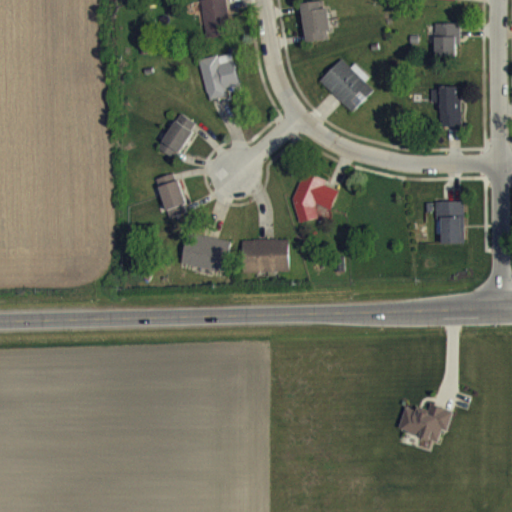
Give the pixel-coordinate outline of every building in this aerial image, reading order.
[(455,12),(456,0),(437,0),(436,10),(455,12)] [(203,10),(206,49),(230,47),(227,8),(203,10)] [(303,14),(307,53),(332,50),(327,11),(303,14)] [(459,34),(436,34),(436,68),(459,68),(459,34)] [(201,71),(210,110),(229,106),(228,102),(242,99),(234,63),(201,71)] [(352,79),(343,70),(321,91),(352,123),(375,101),(367,93),(370,89),(356,75),(352,79)] [(441,138),(462,137),(462,108),(458,108),(457,98),(433,98),(433,113),(440,113),(441,138)] [(159,159),(176,170),(199,135),(182,124),(159,159)] [(300,233),(318,229),(316,219),(318,214),(332,220),(340,201),(327,196),(326,190),(305,183),(294,211),(300,233)] [(158,190),(171,229),(189,223),(177,184),(158,190)] [(444,243),(444,255),(466,254),(465,212),(437,212),(437,232),(443,232),(443,243),(444,243)] [(232,252),(189,243),(182,275),(225,284),(232,252)] [(290,250),(243,251),(244,283),(291,282),(290,250)] [(448,441),(453,422),(431,415),(429,421),(417,418),(416,421),(406,418),(399,441),(439,453),(442,440),(448,441)]
